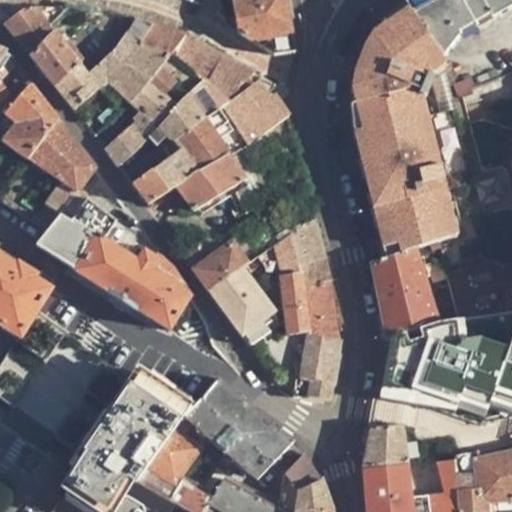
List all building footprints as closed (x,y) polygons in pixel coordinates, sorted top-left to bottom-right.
[(201,0),(197,6),(218,15),(223,10),(218,0),(201,0)] [(274,57),(295,54),(290,32),(284,0),(240,0),(231,2),(238,34),(274,57)] [(511,0),(412,0),(405,4),(417,25),(430,43),(442,59),(445,66),(450,64),(456,80),(469,76),(474,89),(511,74),(511,0)] [(387,28),(372,38),(372,39),(366,48),(358,66),(354,81),(353,84),(354,101),(351,101),(350,116),(352,130),(385,259),(390,257),(416,250),(419,260),(433,256),(437,258),(440,258),(446,275),(472,268),(488,264),(491,263),(511,264),(511,74),(474,89),(469,76),(456,80),(450,64),(445,66),(442,59),(430,43),(417,25),(405,4),(393,13),(384,23),(387,28)] [(26,9),(5,25),(23,48),(31,57),(54,34),(49,27),(64,11),(63,9),(38,8),(26,9)] [(135,19),(130,28),(137,33),(135,37),(132,41),(138,43),(137,46),(139,48),(168,58),(170,56),(172,54),(185,37),(156,27),(135,19)] [(132,104),(159,70),(168,58),(139,48),(137,46),(138,43),(132,41),(135,37),(137,33),(130,28),(125,36),(114,52),(87,76),(99,91),(109,83),(132,104)] [(42,70),(55,87),(61,83),(68,92),(85,78),(87,76),(54,34),(31,57),(42,70)] [(221,56),(185,37),(172,54),(205,85),(227,105),(242,94),(237,89),(254,73),(221,56)] [(0,81),(13,67),(5,56),(0,63),(0,102),(9,96),(0,82),(0,81)] [(132,104),(140,112),(152,123),(158,128),(176,111),(178,112),(190,100),(187,96),(176,107),(164,96),(174,84),(159,70),(132,104)] [(74,111),(99,91),(87,76),(85,78),(68,92),(61,83),(55,87),(61,94),(74,111)] [(59,121),(30,84),(5,113),(17,124),(3,142),(28,159),(59,121)] [(167,137),(173,143),(182,137),(205,119),(219,111),(222,108),(227,105),(205,85),(190,100),(178,112),(176,111),(158,128),(148,138),(156,148),(167,137)] [(269,99),(254,85),(242,94),(227,105),(222,108),(247,146),(257,140),(288,117),(274,96),(269,99)] [(173,143),(180,151),(200,173),(226,157),(229,156),(219,140),(233,131),(219,111),(205,119),(182,137),(173,143)] [(134,118),(136,122),(143,131),(152,123),(140,112),(134,118)] [(96,169),(59,121),(28,159),(61,182),(78,193),(79,191),(84,183),(86,184),(96,169)] [(118,167),(119,167),(138,149),(144,144),(131,126),(106,149),(118,167)] [(251,157),(247,146),(229,156),(235,165),(251,157)] [(193,177),(200,173),(180,151),(133,185),(148,205),(175,188),(193,177)] [(175,188),(179,193),(193,213),(231,189),(246,215),(258,208),(245,180),(235,165),(229,156),(226,157),(200,173),(193,177),(175,188)] [(78,193),(61,182),(38,217),(51,226),(60,216),(71,223),(87,199),(88,197),(79,191),(78,193)] [(117,221),(87,199),(71,223),(60,216),(51,226),(46,232),(36,245),(66,264),(76,270),(75,272),(170,332),(192,299),(172,269),(160,254),(156,259),(145,252),(138,261),(104,240),(117,221)] [(288,230),(291,234),(294,248),(301,277),(303,290),(331,282),(315,219),(288,230)] [(290,235),(279,242),(273,247),(281,270),(297,266),(290,235)] [(198,246),(184,256),(189,263),(210,292),(235,275),(241,270),(247,266),(241,257),(232,244),(209,260),(198,246)] [(247,266),(261,255),(255,247),(241,257),(247,266)] [(0,322),(20,335),(49,289),(32,279),(34,275),(20,266),(18,266),(16,269),(3,260),(7,253),(0,248),(0,322)] [(390,257),(385,259),(371,263),(387,340),(430,326),(438,324),(419,260),(416,250),(390,257)] [(22,262),(7,253),(3,260),(16,269),(18,266),(20,266),(22,262)] [(511,264),(491,263),(488,264),(472,268),(446,275),(458,321),(485,318),(511,315),(511,314),(511,264)] [(285,305),(287,321),(288,336),(308,334),(297,269),(291,270),(292,276),(281,278),(285,305)] [(273,313),(241,270),(235,275),(210,292),(222,309),(242,336),(273,313)] [(303,290),(311,337),(340,342),(335,311),(331,282),(303,290)] [(243,338),(250,347),(287,321),(285,305),(273,313),(242,336),(243,338)] [(387,340),(379,394),(484,422),(511,416),(511,314),(511,315),(485,318),(458,321),(438,324),(387,340)] [(313,398),(328,401),(335,370),(340,342),(311,337),(307,337),(304,357),(292,355),(296,378),(294,398),(313,398)] [(0,396),(9,402),(29,372),(6,357),(0,367),(0,396)] [(88,453),(66,489),(99,511),(114,511),(122,501),(120,500),(132,480),(136,483),(137,482),(183,416),(190,407),(139,372),(85,451),(88,453)] [(199,398),(190,407),(183,416),(137,482),(166,498),(179,479),(209,438),(248,474),(263,475),(292,443),(272,427),(217,378),(200,397),(199,398)] [(416,457),(415,444),(414,444),(404,445),(401,428),(371,428),(363,471),(406,466),(405,459),(416,457)] [(508,456),(506,446),(486,450),(476,452),(478,462),(508,456)] [(478,462),(476,452),(454,457),(454,461),(457,511),(511,511),(511,455),(508,456),(478,462)] [(322,481),(304,455),(284,475),(278,509),(277,510),(283,511),(332,511),(322,481)] [(409,491),(408,482),(406,466),(363,471),(365,490),(366,511),(457,511),(454,461),(437,463),(444,495),(430,497),(429,495),(416,497),(410,498),(409,491)] [(415,481),(414,465),(406,466),(408,482),(415,481)] [(213,500),(179,479),(166,498),(176,504),(191,511),(276,511),(277,510),(278,509),(224,480),(213,500)]
